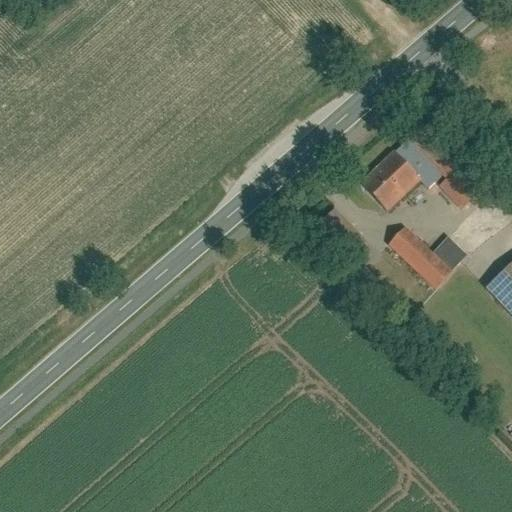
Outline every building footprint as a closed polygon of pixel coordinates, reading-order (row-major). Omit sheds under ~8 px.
[(409,141),(362,188),(388,215),(436,168),(409,141)] [(371,239),(340,210),(327,224),(358,253),(371,239)] [(440,253),(411,227),(393,246),(440,288),(457,269),(440,253)] [(455,237),(440,253),(457,269),(472,253),(455,237)] [(511,272),(494,290),(511,308),(511,272)]
